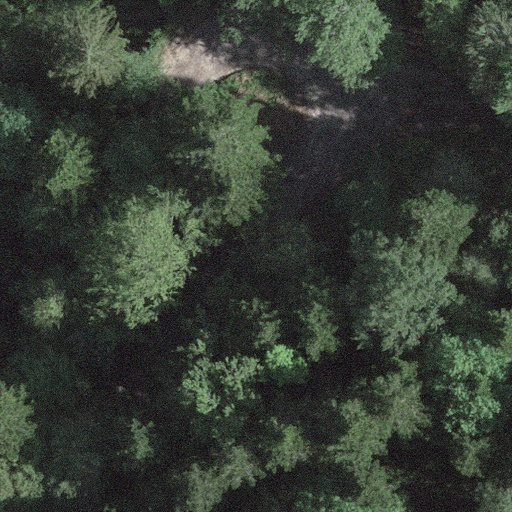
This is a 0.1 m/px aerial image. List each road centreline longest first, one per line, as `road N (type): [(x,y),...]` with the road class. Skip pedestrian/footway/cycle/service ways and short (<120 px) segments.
road 1 (track): [(35,511),(144,361),(244,242),(344,144),(360,91),(336,49),(300,31),(253,27),(208,42),(173,87),(133,179),(97,221),(0,295)]
road 2 (track): [(360,91),(511,101)]
